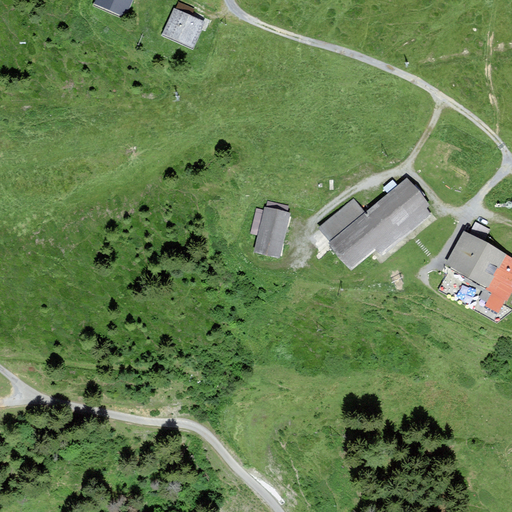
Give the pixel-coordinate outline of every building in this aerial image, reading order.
[(131,0),(98,0),(96,5),(123,16),(127,6),(129,7),(131,0)] [(202,23),(174,11),(164,35),(193,47),(202,23)] [(381,254),(431,213),(405,183),(367,215),(354,200),(319,229),(332,243),(330,245),(351,270),(376,248),(381,254)] [(289,215),(266,209),(265,212),(257,210),(252,233),(260,235),(256,251),(279,257),(289,215)] [(511,287),(511,260),(465,234),(447,265),(468,277),(465,281),(484,292),(481,298),(488,302),(487,306),(498,312),(511,287)]
